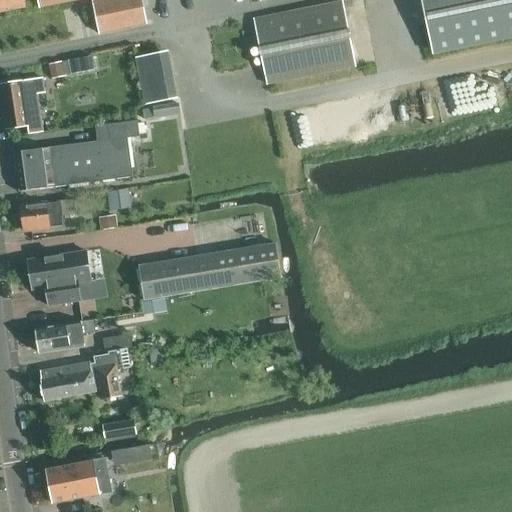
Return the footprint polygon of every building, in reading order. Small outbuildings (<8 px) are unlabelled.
[(25,0),(26,0),(0,0),(0,12),(26,7),(25,0)] [(37,0),(39,8),(45,7),(47,14),(80,7),(78,0),(37,0)] [(102,0),(93,2),(99,34),(147,24),(141,0),(102,0)] [(511,0),(422,0),(433,53),(511,37),(511,0)] [(254,20),(267,84),(356,66),(343,2),(254,20)] [(146,105),(172,99),(163,52),(136,58),(146,105)] [(68,60),(71,74),(95,70),(92,55),(68,60)] [(61,62),(49,65),(52,78),(64,76),(61,62)] [(3,104),(1,105),(2,110),(4,110),(7,130),(28,127),(30,135),(42,133),(36,95),(46,94),(44,78),(34,80),(0,85),(3,104)] [(127,139),(140,138),(137,122),(95,127),(95,128),(107,126),(108,140),(14,152),(19,192),(132,178),(127,139)] [(112,207),(133,205),(132,189),(110,191),(112,207)] [(21,207),(25,231),(50,228),(50,227),(62,225),(61,216),(77,214),(75,200),(59,202),(59,203),(47,205),(47,204),(21,207)] [(117,229),(115,215),(89,218),(91,232),(117,229)] [(138,266),(144,300),(282,277),(276,244),(138,266)] [(91,281),(87,251),(27,261),(32,290),(45,288),(48,306),(81,301),(78,283),(91,281)] [(89,321),(65,325),(36,329),(37,339),(34,342),(35,347),(39,350),(40,353),(69,348),(77,347),(79,344),(78,335),(91,333),(89,321)] [(106,351),(107,351),(127,348),(132,347),(130,334),(104,338),(106,351)] [(127,348),(107,351),(108,354),(94,357),(95,363),(91,364),(90,362),(40,371),(45,401),(96,392),(96,390),(100,389),(102,400),(121,396),(116,370),(130,367),(127,348)] [(137,434),(134,420),(103,425),(105,439),(137,434)] [(114,451),(117,464),(153,455),(150,443),(114,451)] [(106,459),(47,470),(52,503),(111,492),(106,459)]
